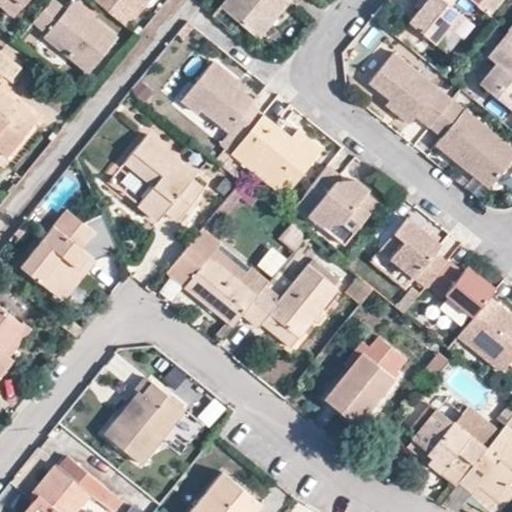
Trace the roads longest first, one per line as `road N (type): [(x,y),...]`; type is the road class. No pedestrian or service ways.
road 1 (residential): [(0,475),(106,334),(169,336),(429,511)]
road 2 (residential): [(368,0),(296,94),(497,254),(511,229)]
